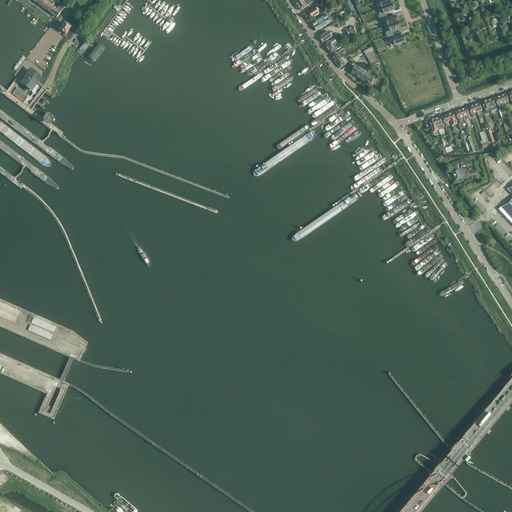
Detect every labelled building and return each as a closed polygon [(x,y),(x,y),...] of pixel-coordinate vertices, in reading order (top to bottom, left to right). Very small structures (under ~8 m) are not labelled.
[(46,10),(53,0),(49,0),(48,3),(46,1),(42,7),(46,10)] [(52,6),(56,1),(55,0),(53,0),(46,10),(50,13),(54,8),(52,6)] [(343,4),(350,16),(355,13),(348,0),(343,4)] [(381,8),(392,4),(390,0),(383,0),(381,1),(381,0),(374,0),(375,4),(379,2),(381,8)] [(300,11),(307,6),(304,2),(297,7),(300,11)] [(59,11),(63,6),(61,4),(57,9),(54,8),(50,13),(57,18),(61,13),(59,11)] [(394,11),(392,4),(381,8),(383,14),(379,15),(380,19),(387,16),(386,13),(394,11)] [(319,14),(317,12),(318,12),(318,11),(317,11),(315,9),(309,13),(312,18),(319,14)] [(325,16),(313,22),(315,26),(319,24),(318,24),(320,23),(320,24),(321,23),(327,20),(325,16)] [(387,26),(398,22),(396,16),(388,19),(387,16),(380,19),(381,22),(385,20),(387,26)] [(320,24),(319,25),(316,26),(318,30),(329,24),(327,20),(321,23),(320,24)] [(346,25),(344,20),(337,24),(339,28),(346,25)] [(400,29),(398,22),(387,26),(389,32),(385,34),(386,37),(393,34),(392,32),(400,29)] [(66,34),(71,28),(72,27),(72,26),(70,25),(69,26),(65,23),(60,30),(66,34)] [(356,33),(352,26),(346,30),(349,37),(356,33)] [(281,32),(267,40),(266,41),(266,42),(267,42),(267,43),(268,43),(282,35),(283,33),(281,32)] [(323,43),(332,37),(328,32),(319,38),(323,43)] [(394,46),(405,42),(403,36),(395,38),(393,34),(386,37),(388,41),(392,40),(394,46)] [(334,45),(331,41),(324,45),(327,50),(334,45)] [(88,57),(94,62),(106,47),(100,42),(95,48),(94,49),(88,57)] [(330,54),(342,47),(339,42),(334,45),(327,50),(330,54)] [(76,52),(81,56),(85,51),(83,49),(85,46),(82,43),(77,49),(78,50),(76,52)] [(265,45),(258,51),(257,53),(260,53),(267,47),(267,46),(267,45),(267,44),(266,44),(265,45)] [(234,61),(251,51),(252,51),(252,50),(253,49),(253,48),(252,47),(251,46),(250,46),(249,46),(232,58),(231,58),(231,59),(231,60),(232,61),(233,61),(234,61)] [(372,53),(373,52),(371,48),(364,52),(366,56),(372,53)] [(252,51),(234,63),(233,63),(233,64),(233,65),(232,65),(233,65),(233,66),(233,67),(234,67),(235,67),(236,67),(236,66),(255,55),(256,54),(256,53),(256,52),(256,51),(257,51),(256,51),(255,50),(254,50),(253,50),(253,51),(252,51)] [(275,52),(248,71),(246,76),(250,75),(277,57),(278,57),(278,56),(279,56),(279,55),(279,54),(279,53),(278,52),(277,52),(276,52),(275,52)] [(341,59),(336,53),(331,56),(331,57),(335,62),(337,61),(337,62),(339,61),(339,60),(341,59)] [(257,54),(240,65),(239,67),(242,68),(259,58),(259,57),(260,57),(260,56),(260,55),(259,54),(258,54),(257,54)] [(266,74),(287,60),(288,60),(288,59),(289,59),(289,58),(290,57),(290,56),(290,55),(289,55),(288,55),(287,55),(286,55),(285,55),(285,56),(264,70),(264,71),(263,71),(263,72),(263,73),(264,73),(264,74),(265,74),(266,74)] [(259,58),(241,69),(240,72),(243,72),(261,61),(262,60),(262,59),(261,59),(261,58),(260,58),(259,58)] [(345,65),(341,60),(341,59),(339,60),(339,61),(337,62),(337,61),(335,62),(339,69),(340,68),(345,65)] [(264,82),(264,81),(290,65),(290,64),(291,64),(292,63),(292,62),(293,61),(293,60),(292,60),(291,60),(290,60),(289,60),(288,60),(287,61),(262,77),(262,78),(261,78),(261,79),(261,80),(262,81),(263,81),(263,82),(264,82)] [(290,65),(271,78),(271,79),(271,80),(271,81),(272,81),(273,81),(292,69),(292,68),(293,68),(293,67),(293,66),(292,65),(291,65),(290,65)] [(359,79),(364,72),(355,66),(350,73),(359,79)] [(23,85),(24,84),(26,81),(27,81),(32,73),(36,76),(41,79),(37,85),(38,85),(38,84),(43,77),(31,68),(20,83),(23,85)] [(273,88),(273,87),(294,73),(294,70),(291,70),(271,83),(270,84),(270,85),(270,86),(270,87),(271,87),(271,88),(272,88),(273,88)] [(241,90),(263,76),(263,75),(264,75),(264,74),(263,74),(263,73),(262,73),(262,72),(261,72),(261,73),(260,73),(239,87),(238,90),(241,90)] [(364,83),(369,75),(364,72),(359,79),(364,83)] [(370,86),(374,79),(369,75),(364,83),(370,86)] [(27,97),(29,95),(26,93),(29,90),(32,92),(34,90),(36,87),(37,85),(41,79),(36,76),(30,83),(27,81),(26,81),(24,84),(23,85),(27,88),(27,89),(25,92),(18,87),(17,88),(14,92),(13,94),(13,93),(13,94),(24,102),(28,97),(27,97)] [(290,77),(276,87),(275,90),(278,90),(292,80),(292,79),(293,79),(293,78),(292,78),(292,77),(291,77),(290,77)] [(292,81),(275,92),(275,93),(275,94),(276,95),(277,95),(295,84),(295,83),(295,82),(295,81),(294,81),(293,81),(292,81)] [(26,93),(16,86),(13,84),(12,85),(12,86),(15,88),(33,101),(36,104),(37,105),(37,104),(39,106),(41,108),(41,107),(43,109),(44,109),(45,108),(45,107),(43,106),(42,106),(42,105),(40,104),(31,96),(30,96),(29,96),(29,95),(26,93)] [(28,97),(24,103),(28,106),(30,104),(29,104),(28,103),(28,102),(28,101),(29,101),(29,100),(30,100),(31,100),(32,101),(34,99),(33,98),(32,97),(32,96),(33,96),(33,95),(34,95),(34,94),(35,95),(36,95),(38,93),(37,93),(37,92),(37,91),(37,90),(37,89),(38,89),(39,89),(40,89),(41,90),(43,87),(38,84),(38,85),(37,85),(36,87),(34,90),(32,92),(33,93),(31,96),(29,96),(29,95),(28,97)] [(28,106),(24,103),(12,94),(10,93),(7,91),(0,85),(0,92),(7,97),(41,123),(42,122),(48,127),(49,127),(49,128),(48,128),(50,130),(51,130),(51,129),(52,129),(58,134),(58,135),(60,137),(62,135),(63,133),(50,123),(49,123),(47,123),(46,122),(45,121),(45,119),(40,115),(33,110),(32,109),(28,106)] [(37,85),(36,87),(45,93),(47,95),(49,96),(52,98),(53,98),(56,93),(59,90),(57,89),(52,96),(47,91),(46,91),(45,90),(38,85),(37,85)] [(321,89),(320,86),(303,97),(305,100),(321,89)] [(35,108),(34,107),(12,91),(9,89),(8,89),(7,91),(10,93),(12,94),(24,103),(28,106),(32,109),(33,110),(40,115),(41,114),(41,113),(38,111),(36,109),(36,110),(34,108),(35,108)] [(322,89),(304,101),(304,102),(304,103),(304,104),(304,105),(305,105),(306,105),(307,105),(324,93),(325,92),(325,91),(324,90),(323,89),(322,89)] [(43,97),(42,96),(34,90),(32,92),(33,93),(41,99),(43,100),(44,101),(45,102),(48,103),(49,103),(49,102),(47,100),(45,98),(44,98),(43,97)] [(303,113),(304,113),(329,96),(330,95),(330,94),(330,93),(330,92),(329,92),(328,91),(327,91),(327,92),(302,109),(301,109),(301,110),(301,111),(302,112),(303,113)] [(507,116),(505,108),(505,107),(507,106),(509,105),(508,102),(509,102),(507,94),(501,96),(505,107),(500,108),(500,109),(499,110),(502,118),(507,116)] [(312,113),(313,113),(332,100),(333,99),(333,98),(334,98),(334,97),(334,96),(333,96),(332,96),(331,96),(330,96),(329,96),(310,109),(309,109),(309,110),(309,111),(309,112),(310,112),(310,113),(311,113),(312,113)] [(505,107),(501,96),(495,98),(498,105),(499,105),(500,108),(505,107)] [(496,106),(494,100),(493,99),(488,101),(490,108),(492,107),(494,111),(496,110),(495,107),(496,106)] [(315,118),(316,118),(336,104),(338,100),(333,100),(313,114),(312,115),(312,116),(313,116),(313,117),(314,117),(314,118),(315,118)] [(490,108),(488,101),(482,103),(485,110),(486,110),(487,113),(489,112),(488,109),(490,108)] [(483,111),(480,103),(474,105),(477,113),(479,112),(480,115),(483,114),(482,111),(483,111)] [(477,113),(474,105),(469,107),(471,115),(473,114),(474,117),(476,117),(475,113),(477,113)] [(335,107),(318,117),(318,118),(318,119),(319,121),(320,121),(321,121),(337,110),(338,109),(338,108),(338,107),(337,107),(337,106),(336,106),(335,106),(335,107)] [(469,115),(467,108),(461,110),(464,117),(466,117),(467,120),(470,119),(468,116),(469,115)] [(0,117),(9,124),(36,145),(37,144),(45,150),(45,151),(45,152),(47,153),(48,153),(57,159),(56,160),(58,161),(62,156),(49,146),(49,147),(42,142),(41,142),(42,141),(40,139),(40,140),(39,140),(32,135),(33,134),(0,109),(0,117)] [(330,123),(343,114),(341,110),(328,119),(326,123),(330,123)] [(464,117),(461,110),(456,112),(458,119),(459,119),(460,122),(463,121),(462,118),(464,117)] [(327,131),(328,131),(349,116),(350,115),(350,114),(350,113),(350,112),(349,112),(349,111),(348,111),(347,111),(346,112),(326,127),(325,127),(325,128),(325,129),(325,130),(326,130),(326,131),(327,131)] [(47,116),(45,119),(45,121),(46,122),(47,123),(49,123),(50,123),(52,120),(54,121),(55,120),(53,118),(53,117),(49,113),(48,114),(47,114),(46,115),(47,116)] [(456,120),(454,113),(448,115),(450,122),(453,121),(454,124),(456,124),(455,120),(456,120)] [(450,122),(448,115),(442,117),(445,124),(446,123),(447,127),(449,126),(448,123),(450,122)] [(443,125),(440,117),(435,119),(437,127),(439,126),(441,129),(443,128),(442,125),(443,125)] [(331,135),(349,122),(350,122),(350,121),(350,120),(350,119),(350,118),(349,118),(348,118),(347,118),(328,131),(328,132),(328,133),(328,134),(329,134),(329,135),(330,135),(331,135)] [(437,127),(435,119),(429,121),(432,128),(433,128),(434,131),(436,130),(435,127),(437,127)] [(336,139),(336,138),(354,125),(355,125),(355,124),(355,123),(355,122),(355,121),(354,121),(354,120),(353,120),(352,120),(351,120),(351,121),(333,134),(333,135),(332,135),(332,136),(332,137),(332,138),(332,139),(333,139),(334,139),(335,139),(336,139)] [(333,147),(358,128),(359,128),(359,127),(359,126),(359,125),(359,124),(358,124),(357,124),(356,124),(355,124),(331,144),(330,145),(330,146),(331,146),(331,147),(332,147),(333,147)] [(346,144),(358,136),(358,135),(358,134),(358,133),(357,132),(356,132),(345,140),(344,140),(344,141),(343,141),(343,142),(344,143),(344,144),(345,144),(346,144)] [(488,147),(483,132),(480,133),(482,140),(480,141),(483,148),(488,147)] [(33,167),(25,160),(25,159),(0,140),(0,148),(14,159),(14,158),(21,164),(21,165),(23,166),(24,165),(24,166),(31,171),(30,172),(43,181),(47,176),(45,174),(45,175),(37,169),(36,169),(36,168),(37,168),(34,166),(34,167),(33,167)] [(360,144),(351,151),(351,152),(351,153),(352,154),(353,154),(353,153),(362,146),(363,146),(363,145),(363,144),(363,143),(362,143),(361,143),(361,144),(360,144)] [(353,156),(354,158),(355,157),(357,157),(358,156),(359,156),(359,155),(360,154),(361,154),(362,153),(363,152),(363,151),(364,150),(365,149),(365,148),(366,147),(366,146),(365,146),(364,147),(363,147),(362,148),(361,148),(360,149),(359,149),(358,150),(357,151),(356,151),(356,152),(355,153),(354,154),(354,155),(353,156)] [(358,162),(359,161),(373,152),(373,151),(374,151),(374,150),(374,149),(375,149),(375,148),(374,147),(373,147),(372,147),(371,147),(356,158),(356,159),(355,159),(355,160),(356,161),(357,162),(358,162)] [(360,167),(361,167),(379,155),(379,154),(379,153),(379,152),(379,151),(378,151),(377,150),(376,150),(358,162),(358,163),(358,164),(358,165),(358,166),(359,166),(359,167),(360,167)] [(364,166),(366,169),(380,160),(378,156),(364,166)] [(471,164),(469,157),(459,160),(461,167),(471,164)] [(361,178),(385,163),(386,163),(386,162),(386,161),(386,160),(385,159),(384,159),(383,159),(382,159),(359,174),(359,175),(359,176),(359,177),(360,177),(360,178),(361,178)] [(361,185),(361,184),(387,168),(388,167),(388,166),(388,165),(388,164),(387,164),(386,164),(385,164),(359,180),(358,181),(358,182),(358,183),(358,184),(359,184),(359,185),(360,185),(361,185)] [(6,171),(0,166),(0,172),(21,189),(23,187),(24,185),(22,183),(21,184),(15,179),(14,178),(15,178),(13,176),(12,176),(5,171),(6,171)] [(365,191),(394,172),(394,171),(394,170),(393,170),(393,169),(392,168),(391,168),(390,168),(363,187),(362,187),(362,188),(362,189),(362,190),(362,191),(363,191),(364,191),(364,192),(365,191)] [(465,176),(461,168),(458,170),(458,169),(456,170),(455,169),(453,170),(453,171),(452,171),(456,181),(461,179),(461,178),(465,176)] [(376,189),(392,177),(393,177),(393,176),(392,175),(391,174),(390,175),(374,186),(373,186),(373,187),(373,188),(372,188),(372,189),(373,189),(374,189),(375,189),(376,189)] [(394,182),(395,181),(395,180),(395,179),(395,178),(394,178),(393,178),(393,177),(393,178),(392,178),(372,193),(371,193),(371,194),(371,195),(371,196),(372,196),(373,196),(374,196),(394,182)] [(395,181),(379,193),(379,194),(379,195),(379,196),(380,196),(381,196),(382,196),(398,185),(399,181),(395,181)] [(511,185),(508,190),(511,194),(511,197),(501,208),(511,219),(511,232),(511,233),(511,185)] [(394,188),(382,197),(382,198),(382,199),(382,200),(383,200),(384,200),(396,191),(397,191),(397,190),(397,189),(397,188),(396,188),(395,188),(394,188)] [(400,189),(381,203),(384,207),(403,193),(403,192),(404,192),(404,191),(404,190),(403,190),(403,189),(402,189),(401,189),(400,189)] [(403,193),(386,206),(385,207),(385,208),(385,209),(385,210),(386,210),(387,210),(388,210),(406,197),(407,196),(407,195),(407,194),(406,194),(406,193),(405,193),(404,193),(403,193)] [(387,219),(411,200),(411,199),(411,198),(411,197),(410,197),(410,196),(409,196),(408,196),(407,196),(407,197),(385,215),(384,215),(384,216),(384,217),(384,218),(384,219),(385,219),(386,219),(387,219)] [(400,220),(400,221),(403,219),(405,218),(408,217),(410,215),(413,214),(415,212),(417,210),(418,210),(417,209),(417,208),(416,207),(415,207),(413,208),(411,209),(409,210),(407,212),(405,213),(403,214),(401,216),(399,217),(399,218),(398,218),(399,219),(399,220),(400,220)] [(397,229),(420,215),(421,215),(421,214),(422,214),(422,213),(422,212),(421,211),(420,211),(420,210),(419,210),(418,210),(418,211),(417,211),(395,225),(394,225),(394,226),(394,227),(394,228),(394,229),(395,229),(396,229),(397,229)] [(403,231),(422,220),(422,219),(423,219),(423,218),(422,218),(422,217),(421,216),(420,216),(420,217),(402,228),(401,228),(401,229),(400,229),(400,230),(401,230),(401,231),(402,231),(403,231)] [(406,235),(425,224),(426,223),(426,222),(426,221),(425,221),(425,220),(424,220),(423,220),(404,231),(404,232),(404,233),(404,234),(404,235),(405,235),(406,235)] [(411,238),(428,228),(429,227),(429,226),(429,225),(428,225),(428,224),(427,224),(426,224),(425,224),(408,235),(408,236),(408,237),(408,238),(409,238),(410,238),(411,238)] [(430,232),(428,228),(411,239),(413,243),(430,232)] [(431,234),(413,246),(413,247),(412,247),(412,248),(412,249),(413,250),(414,251),(415,251),(416,251),(434,238),(434,237),(435,237),(435,236),(435,235),(434,235),(434,234),(433,234),(432,233),(431,234)] [(417,264),(439,247),(439,246),(440,246),(440,245),(440,244),(439,243),(438,242),(437,242),(436,243),(415,260),(414,261),(414,262),(414,263),(415,263),(415,264),(416,264),(417,264)] [(419,269),(420,269),(442,251),(442,250),(443,250),(443,249),(443,248),(442,247),(441,247),(441,246),(440,246),(440,247),(439,247),(418,265),(418,266),(417,266),(417,267),(418,268),(419,268),(419,269)] [(422,273),(423,273),(445,254),(446,253),(446,252),(446,251),(445,251),(445,250),(444,250),(443,250),(443,251),(421,269),(420,270),(419,271),(419,272),(420,272),(420,273),(421,273),(421,274),(422,274),(422,273)] [(443,257),(427,273),(427,274),(427,275),(428,275),(429,276),(429,275),(430,275),(446,260),(446,259),(447,259),(447,258),(446,258),(446,257),(445,257),(444,257),(443,257)] [(435,278),(450,264),(450,263),(450,262),(450,261),(449,261),(449,260),(448,260),(447,261),(432,275),(432,276),(432,277),(433,278),(434,278),(435,278)] [(439,281),(452,270),(449,267),(437,277),(437,278),(436,278),(436,279),(437,280),(437,281),(438,281),(439,281)] [(440,294),(442,297),(463,284),(462,280),(440,294)] [(0,326),(70,357),(70,356),(74,358),(74,359),(79,362),(88,342),(73,331),(0,298),(0,326)] [(0,373),(47,394),(38,413),(54,420),(56,414),(60,406),(70,384),(64,381),(61,389),(60,391),(53,407),(50,414),(45,411),(48,405),(52,397),(55,388),(57,387),(60,380),(45,373),(10,358),(0,353),(0,373)] [(115,498),(129,510),(130,510),(131,510),(132,510),(133,510),(133,509),(133,508),(132,507),(117,495),(116,495),(116,496),(115,496),(115,497),(115,498)]
